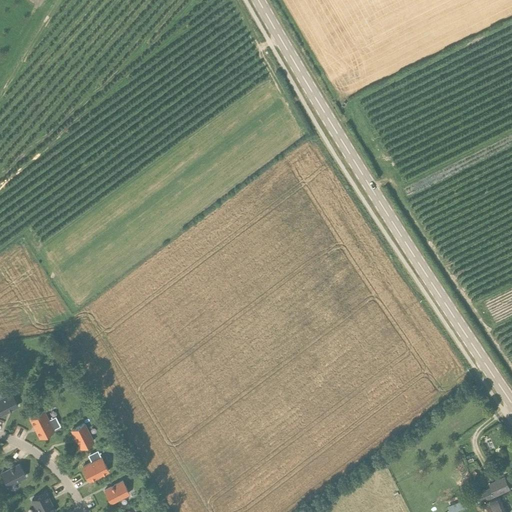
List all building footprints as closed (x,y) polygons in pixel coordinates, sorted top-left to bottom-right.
[(0,399),(0,414),(18,406),(11,394),(0,399)] [(53,429),(42,411),(30,418),(41,436),(53,429)] [(71,430),(80,448),(93,441),(84,423),(71,430)] [(102,458),(83,468),(89,481),(108,471),(102,458)] [(1,473),(8,485),(25,476),(19,464),(1,473)] [(488,484),(490,488),(477,493),(480,502),(482,501),(494,497),(511,490),(505,476),(488,484)] [(123,480),(104,490),(111,502),(130,493),(123,480)] [(37,511),(54,511),(55,511),(45,493),(32,500),(37,511)] [(500,496),(489,501),(493,511),(506,511),(505,508),(500,496)] [(459,510),(465,507),(469,506),(467,499),(463,500),(457,503),(459,510)]
